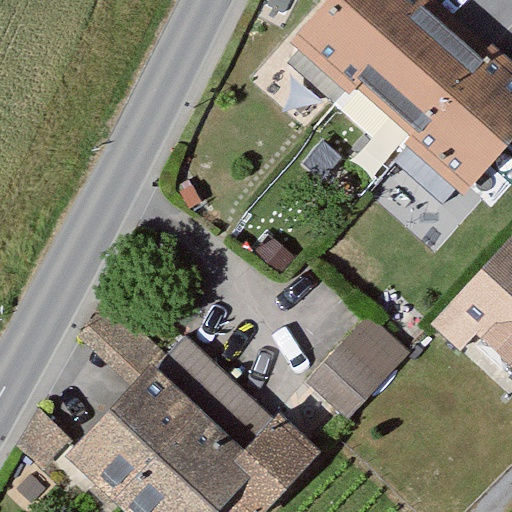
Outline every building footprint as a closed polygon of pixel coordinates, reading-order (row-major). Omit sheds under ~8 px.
[(511,156),(511,73),(429,0),(350,0),(303,53),(472,202),(511,156)] [(511,245),(456,318),(511,361),(511,245)] [(164,344),(113,301),(81,340),(132,382),(164,344)] [(370,310),(308,375),(349,414),(411,349),(370,310)] [(256,464),(164,374),(80,459),(133,511),(236,511),(245,503),(253,511),(283,511),(333,462),(295,424),(256,464)]
